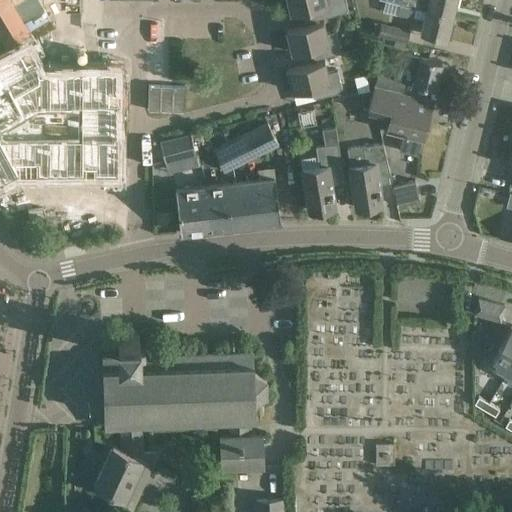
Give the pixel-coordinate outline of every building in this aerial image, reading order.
[(0,0),(0,35),(7,47),(29,33),(9,0),(0,0)] [(287,0),(291,13),(310,8),(313,20),(332,15),(349,11),(345,0),(287,0)] [(457,0),(385,0),(400,4),(453,16),(457,0)] [(453,16),(400,4),(397,14),(412,18),(423,20),(420,33),(447,40),(453,16)] [(324,21),(306,25),(287,30),(292,52),(311,47),(314,59),(341,52),(336,31),(327,33),(324,21)] [(380,23),(374,22),(371,33),(406,43),(409,30),(381,22),(380,23)] [(230,47),(230,31),(182,32),(182,48),(230,47)] [(0,178),(17,170),(117,170),(117,137),(115,137),(115,70),(82,70),(82,72),(43,72),(28,43),(0,57),(0,178)] [(374,84),(374,85),(414,95),(414,93),(432,98),(435,88),(442,61),(420,56),(407,53),(401,77),(384,73),(377,71),(374,84)] [(316,100),(315,98),(337,93),(342,88),(338,70),(328,72),(325,60),(288,69),(293,91),(296,105),(316,100)] [(374,85),(367,110),(391,116),(388,128),(387,132),(403,136),(401,143),(399,151),(418,156),(423,136),(427,136),(428,132),(429,126),(425,124),(426,123),(429,109),(431,100),(432,98),(414,93),(414,95),(374,85)] [(335,98),(337,109),(350,106),(348,96),(335,98)] [(214,150),(223,168),(225,171),(278,144),(277,141),(268,123),(214,150)] [(322,129),(324,145),(316,146),(319,166),(302,169),(309,210),(335,206),(330,178),(343,176),(338,143),(337,143),(335,127),(322,129)] [(191,134),(160,142),(165,161),(196,153),(191,134)] [(383,143),(364,146),(347,148),(350,166),(356,207),(382,204),(378,178),(390,176),(383,143)] [(275,177),(255,179),(207,185),(209,209),(203,210),(205,230),(280,221),(278,201),(275,177)] [(415,180),(393,185),(398,206),(420,201),(415,180)] [(209,209),(207,185),(176,189),(181,233),(205,230),(203,210),(209,209)] [(484,187),(483,195),(491,197),(492,189),(484,187)] [(500,320),(504,305),(479,298),(474,313),(500,320)] [(490,362),(507,372),(511,363),(511,325),(490,362)] [(121,425),(122,446),(135,446),(135,450),(142,449),(141,424),(230,421),(231,435),(220,435),(221,467),(264,466),(263,434),(247,434),(247,421),(255,421),(255,401),(267,393),(266,377),(254,370),(253,351),(234,351),(234,340),(232,337),(232,342),(232,351),(145,354),(144,347),(140,347),(139,333),(118,334),(118,355),(103,356),(103,367),(102,367),(102,373),(103,373),(104,408),(103,408),(104,414),(105,426),(121,425)] [(348,429),(353,406),(366,409),(369,392),(344,387),(336,427),(348,429)] [(475,404),(485,409),(488,403),(478,398),(475,404)] [(488,403),(485,409),(495,415),(498,409),(488,403)] [(0,424),(0,463),(9,465),(14,426),(0,424)] [(113,444),(94,485),(112,493),(114,494),(109,504),(123,511),(131,511),(155,464),(142,458),(142,451),(142,449),(135,450),(135,446),(122,446),(123,448),(113,444)] [(413,475),(413,452),(394,452),(394,475),(413,475)] [(284,511),(284,497),(253,499),(253,511),(284,511)]
